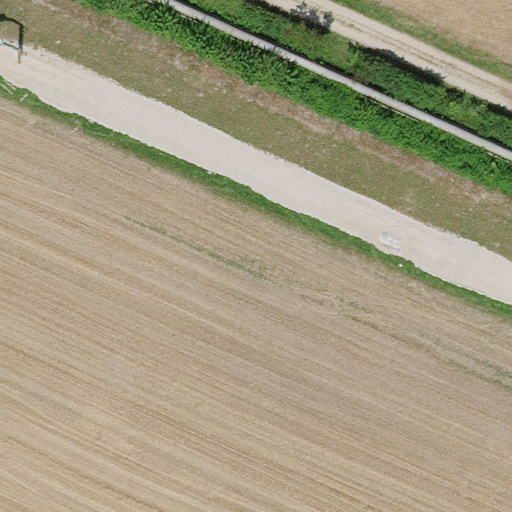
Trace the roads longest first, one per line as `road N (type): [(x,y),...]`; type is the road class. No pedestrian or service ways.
road 1 (track): [(0,54),(511,286)]
road 2 (track): [(280,0),(511,104)]
